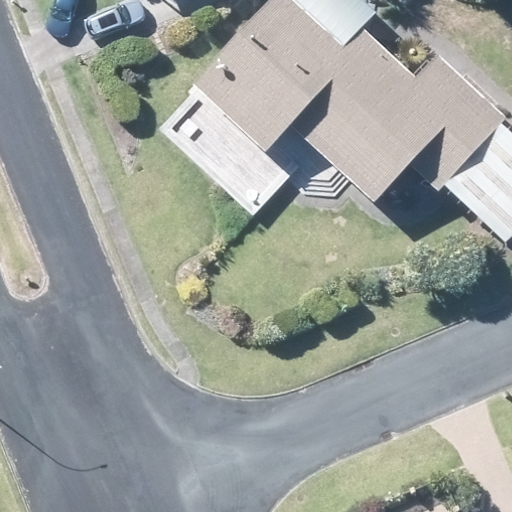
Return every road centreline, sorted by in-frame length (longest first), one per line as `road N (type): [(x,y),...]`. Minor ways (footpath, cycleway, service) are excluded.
road 1 (residential): [(126,508),(511,343)]
road 2 (tertiary): [(0,84),(99,327),(105,460)]
road 3 (tertiary): [(105,460),(22,389),(0,334)]
